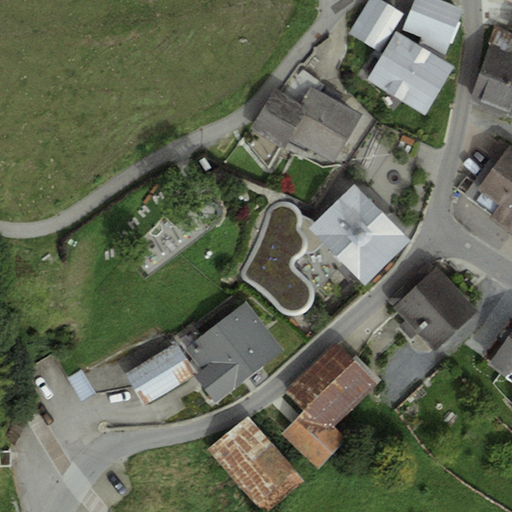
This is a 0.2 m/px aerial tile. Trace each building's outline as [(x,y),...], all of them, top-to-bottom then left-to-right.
[(380,0),(368,0),(349,34),(379,53),(404,13),(380,0)] [(463,10),(439,0),(413,0),(402,28),(447,47),(463,10)] [(511,40),(511,34),(494,28),(468,104),(511,119),(511,42),(511,40)] [(455,67),(396,32),(366,80),(425,116),(455,67)] [(333,163),(361,114),(311,87),(300,105),(306,109),(288,138),(333,163)] [(275,89),(251,127),(283,147),(288,138),(306,109),(300,105),(275,89)] [(511,147),(510,147),(476,189),(483,194),(475,202),(493,214),(490,219),(511,234),(511,147)] [(411,240),(354,185),(308,231),(365,287),(411,240)] [(276,205),(272,208),(266,213),(260,234),(243,270),(241,276),(243,281),(264,295),(274,307),(280,315),(288,315),(293,317),(302,315),(309,310),(312,305),(314,298),(313,289),(310,285),(297,272),(294,268),(295,264),(298,259),(304,256),(306,252),(308,246),(306,240),(303,234),(300,230),(301,224),(301,218),(299,213),(296,209),(291,204),(282,204),(276,205)] [(394,308),(407,321),(399,329),(410,340),(418,332),(438,352),(479,312),(435,268),(394,308)] [(285,350),(247,303),(187,349),(204,370),(195,377),(216,403),(285,350)] [(511,333),(489,365),(511,381),(511,333)] [(177,343),(126,374),(144,405),(196,375),(177,343)] [(304,411),(281,433),(318,469),(350,438),(335,425),(375,386),(335,346),(287,394),(304,411)] [(268,511),(303,483),(247,416),(206,451),(258,511),(268,511)]
